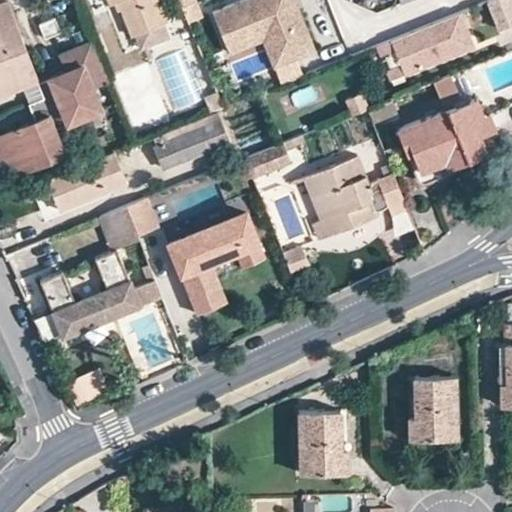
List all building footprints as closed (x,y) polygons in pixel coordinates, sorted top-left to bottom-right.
[(3,0),(0,1),(0,94),(38,80),(6,0),(3,0)] [(106,0),(107,3),(112,1),(115,0),(116,0),(120,10),(130,34),(165,20),(156,0),(106,0)] [(239,0),(214,10),(230,50),(265,37),(281,30),(291,57),(298,55),(317,47),(298,0),(239,0)] [(511,0),(491,0),(487,2),(497,30),(511,24),(511,0)] [(470,48),(456,14),(387,41),(397,66),(401,76),(470,48)] [(37,21),(43,37),(59,31),(54,16),(37,21)] [(281,30),(265,37),(275,64),(291,57),(281,30)] [(111,78),(95,38),(59,52),(66,69),(38,80),(44,96),(29,102),(36,119),(51,113),(56,126),(103,107),(94,85),(111,78)] [(379,60),(392,55),(387,41),(373,47),(379,60)] [(291,57),(275,64),(280,77),(303,67),(298,55),(291,57)] [(401,76),(397,66),(383,71),(387,81),(401,76)] [(319,84),(290,93),(294,110),(324,101),(319,84)] [(346,102),(354,117),(368,110),(360,95),(346,102)] [(397,129),(406,153),(412,150),(419,170),(443,160),(445,167),(485,151),(478,133),(472,116),(480,113),(475,98),(397,129)] [(480,113),(472,116),(478,133),(493,127),(486,111),(480,113)] [(56,126),(51,113),(36,119),(8,130),(22,167),(66,150),(56,126)] [(228,140),(219,117),(202,124),(202,127),(155,145),(162,165),(210,146),(228,140)] [(22,167),(8,130),(0,132),(0,151),(8,173),(22,167)] [(291,161),(283,142),(277,144),(246,157),(253,175),(291,161)] [(47,175),(57,201),(78,193),(81,199),(124,181),(111,149),(47,175)] [(412,150),(406,153),(414,170),(416,174),(418,177),(420,179),(423,180),(427,181),(447,172),(445,167),(443,160),(419,170),(412,150)] [(306,176),(322,217),(327,215),(333,231),(378,213),(367,184),(356,156),(306,176)] [(387,200),(392,212),(408,206),(395,173),(379,179),(387,200)] [(387,200),(379,179),(367,184),(375,205),(387,200)] [(78,193),(57,201),(60,208),(81,199),(78,193)] [(128,205),(139,234),(158,226),(146,197),(128,205)] [(128,205),(101,215),(110,237),(120,240),(139,234),(128,205)] [(170,243),(193,299),(197,302),(200,304),(204,306),(209,306),(214,305),(217,302),(219,299),(221,295),(221,292),(221,287),(211,260),(238,250),(240,252),(243,255),(248,257),(251,255),(255,253),(257,250),(258,247),(258,243),(257,240),(246,213),(170,243)] [(322,217),(311,221),(318,237),(333,231),(327,215),(322,217)] [(301,244),(283,251),(287,260),(306,253),(301,244)] [(40,279),(57,320),(65,317),(71,332),(139,303),(163,294),(156,277),(133,286),(131,285),(135,284),(131,276),(129,277),(117,248),(95,257),(107,286),(75,300),(62,270),(40,279)] [(287,260),(291,271),(309,263),(306,253),(287,260)] [(43,343),(57,338),(50,315),(36,320),(43,343)] [(65,317),(57,320),(63,335),(71,332),(65,317)] [(500,363),(501,404),(511,403),(511,321),(505,322),(506,363),(500,363)] [(105,369),(102,363),(68,379),(79,401),(105,390),(105,369)] [(410,414),(410,437),(456,436),(455,375),(415,376),(416,414),(410,414)] [(299,409),(300,471),(347,471),(347,448),(341,448),(340,408),(299,409)]
